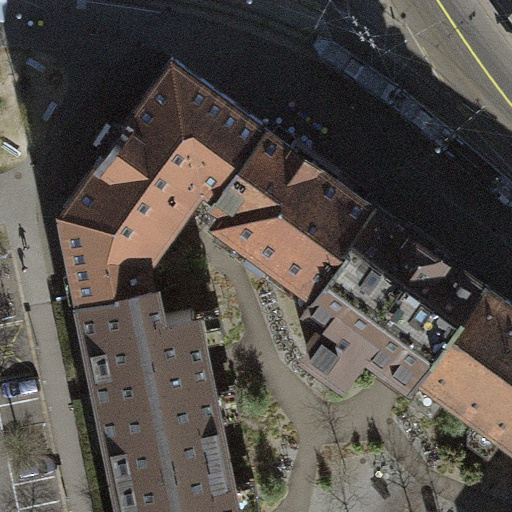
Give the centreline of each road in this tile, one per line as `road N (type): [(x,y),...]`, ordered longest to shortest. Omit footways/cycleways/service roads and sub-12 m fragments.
road 1 (primary): [(343,0),(407,124),(511,222)]
road 2 (tertiary): [(511,103),(439,0)]
